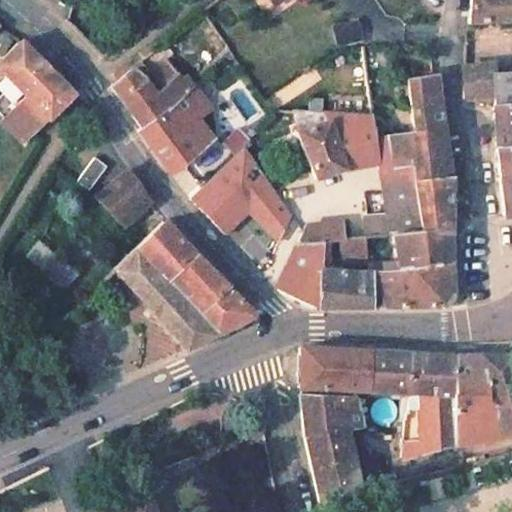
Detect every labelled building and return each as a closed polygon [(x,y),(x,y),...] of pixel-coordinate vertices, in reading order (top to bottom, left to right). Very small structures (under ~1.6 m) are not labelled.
[(458,20),(458,21),(511,18),(511,0),(462,0),(463,1),(458,20)] [(0,55),(0,70),(24,95),(9,112),(30,133),(72,94),(23,30),(0,55)] [(338,43),(322,31),(306,51),(322,63),(338,43)] [(511,51),(486,56),(486,62),(461,67),(463,98),(494,94),(495,105),(511,103),(511,51)] [(163,58),(140,77),(152,94),(176,74),(163,58)] [(185,86),(176,74),(152,94),(140,77),(130,68),(111,84),(139,126),(185,86)] [(433,74),(405,78),(414,130),(375,137),(379,165),(380,172),(413,174),(447,176),(437,111),(433,74)] [(167,170),(209,138),(195,115),(208,107),(190,82),(185,86),(139,126),(137,128),(167,170)] [(349,115),(350,86),(325,85),(324,114),(349,115)] [(511,103),(495,105),(497,145),(511,145),(511,103)] [(0,120),(21,141),(30,133),(9,112),(0,120)] [(298,129),(294,131),(315,178),(342,167),(324,114),(291,113),(298,129)] [(349,115),(324,114),(342,167),(379,165),(375,137),(372,116),(349,115)] [(511,145),(497,145),(498,176),(511,175),(511,145)] [(212,172),(249,210),(273,188),(235,151),(212,172)] [(88,194),(107,171),(95,161),(76,184),(88,194)] [(95,200),(121,220),(128,231),(151,207),(143,197),(125,170),(95,200)] [(380,172),(382,189),(415,191),(413,174),(380,172)] [(448,232),(447,176),(413,174),(415,191),(421,234),(448,232)] [(511,214),(511,175),(498,176),(504,216),(511,214)] [(389,235),(421,234),(415,191),(382,189),(385,213),(362,214),(363,237),(389,235)] [(160,220),(133,246),(210,336),(250,316),(252,308),(194,258),(160,220)] [(319,239),(328,239),(327,224),(305,225),(296,241),(319,239)] [(357,225),(330,226),(331,239),(342,238),(358,237),(357,225)] [(421,234),(389,235),(393,261),(448,258),(448,232),(421,234)] [(342,238),(341,262),(364,261),(361,237),(358,237),(342,238)] [(272,286),(277,290),(313,305),(316,269),(319,239),(296,241),(272,286)] [(133,246),(112,265),(183,349),(210,336),(133,246)] [(381,268),(366,269),(367,306),(441,305),(449,296),(448,258),(393,261),(394,268),(381,268)] [(366,269),(316,269),(313,305),(318,306),(367,306),(366,269)] [(298,386),(348,390),(363,391),(368,352),(298,347),(298,386)] [(368,352),(363,391),(403,393),(405,354),(368,352)] [(403,393),(400,460),(455,447),(449,357),(405,354),(403,393)] [(449,357),(455,447),(493,439),(500,437),(478,357),(449,357)] [(503,437),(511,434),(511,372),(507,357),(497,357),(478,357),(500,437),(503,437)] [(304,445),(319,504),(376,490),(350,396),(297,394),(300,421),(303,437),(304,445)] [(155,511),(147,492),(144,493),(137,476),(106,488),(113,505),(102,508),(103,511),(155,511)]
